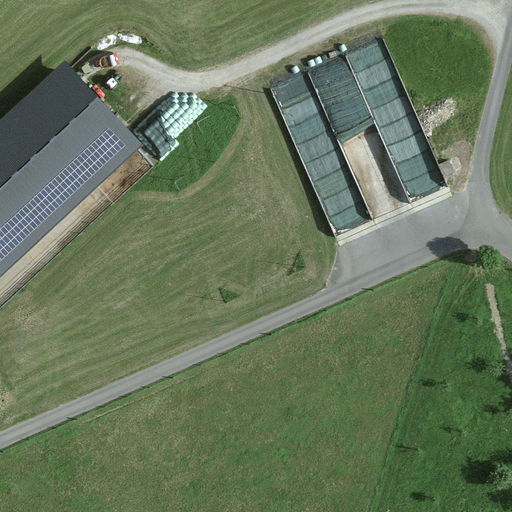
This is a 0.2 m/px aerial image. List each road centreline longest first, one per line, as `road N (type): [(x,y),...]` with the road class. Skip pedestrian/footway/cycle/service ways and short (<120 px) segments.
road 1 (unclassified): [(487,216),(0,441)]
road 2 (residential): [(487,216),(480,163),(511,41)]
